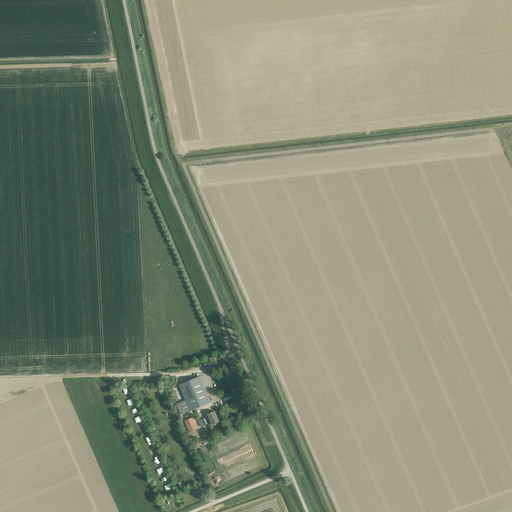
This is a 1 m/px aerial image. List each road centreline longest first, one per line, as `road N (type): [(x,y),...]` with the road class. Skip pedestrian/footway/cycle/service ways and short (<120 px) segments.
road 1 (unclassified): [(289,471),(151,145),(121,0)]
road 2 (track): [(176,374),(0,378)]
